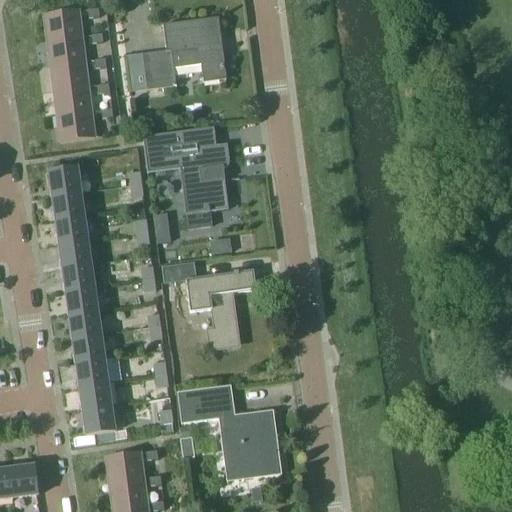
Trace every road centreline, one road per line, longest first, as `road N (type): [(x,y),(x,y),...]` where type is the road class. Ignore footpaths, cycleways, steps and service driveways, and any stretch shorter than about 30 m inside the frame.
road 1 (residential): [(329,511),(262,0)]
road 2 (residential): [(57,511),(0,139)]
